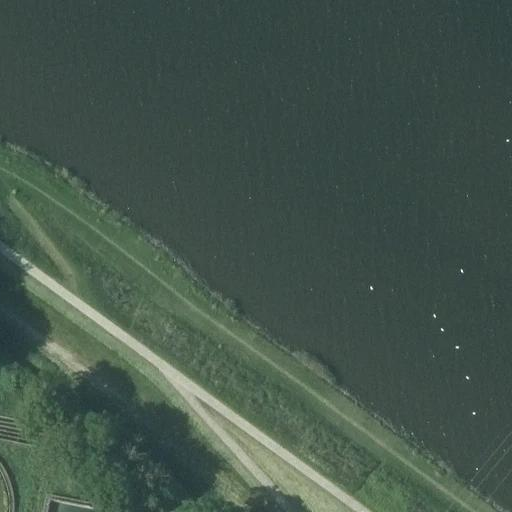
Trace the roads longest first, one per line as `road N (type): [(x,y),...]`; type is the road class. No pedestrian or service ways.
road 1 (track): [(0,175),(459,511)]
road 2 (track): [(0,191),(94,316)]
